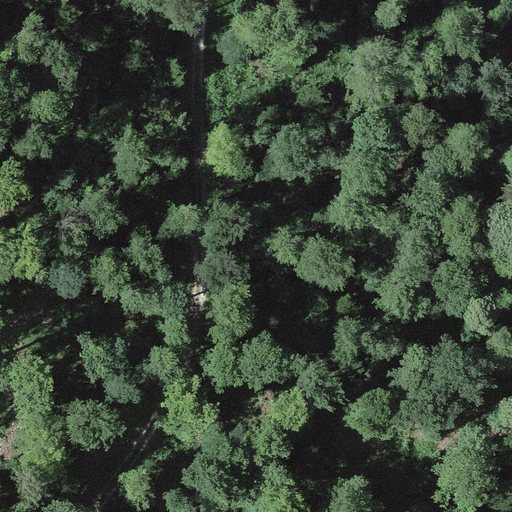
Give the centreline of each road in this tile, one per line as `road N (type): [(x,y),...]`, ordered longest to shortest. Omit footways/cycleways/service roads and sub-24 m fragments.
road 1 (track): [(211,0),(201,274),(93,511)]
road 2 (track): [(386,511),(446,363),(473,244),(493,0)]
road 3 (track): [(201,274),(73,342),(0,398)]
